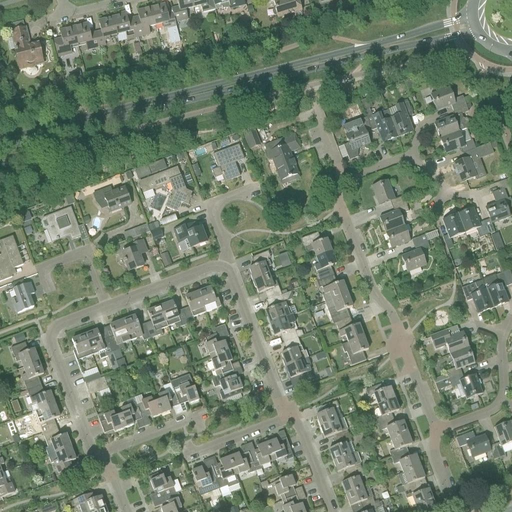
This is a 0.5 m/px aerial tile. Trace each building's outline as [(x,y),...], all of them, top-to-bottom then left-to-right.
[(186,12),(193,10),(190,0),(176,0),(178,8),(171,9),(176,29),(175,24),(188,21),(186,12)] [(211,0),(190,0),(193,10),(200,8),(202,14),(214,10),(211,0)] [(211,0),(215,10),(215,11),(221,10),(219,4),(227,2),(229,10),(229,11),(245,7),(242,0),(211,0)] [(297,0),(266,0),(268,3),(272,2),(277,18),(301,11),(297,0)] [(172,14),(167,15),(164,5),(150,9),(155,27),(162,25),(163,32),(176,29),(171,9),(172,14)] [(148,29),(155,27),(150,9),(137,12),(139,23),(134,24),(133,19),(132,19),(137,39),(150,35),(148,29)] [(132,19),(127,21),(125,13),(118,14),(119,17),(111,19),(116,37),(125,35),(127,42),(137,39),(132,19)] [(108,39),(116,37),(111,19),(98,22),(101,32),(95,34),(98,48),(105,47),(104,44),(109,43),(108,39)] [(95,34),(89,35),(86,25),(73,28),(77,46),(84,44),(86,52),(98,48),(95,34)] [(12,39),(7,40),(10,51),(15,50),(20,70),(33,67),(43,65),(38,45),(30,47),(25,28),(10,32),(12,39)] [(69,48),(77,46),(73,28),(59,32),(61,39),(53,41),(58,59),(71,55),(69,48)] [(449,89),(446,90),(444,85),(434,88),(436,94),(430,96),(436,111),(450,106),(453,111),(466,106),(465,105),(474,102),(472,96),(463,99),(462,97),(453,100),(449,89)] [(407,118),(412,116),(407,103),(394,108),(397,117),(390,120),(397,138),(412,133),(407,118)] [(461,115),(468,112),(466,106),(453,111),(455,117),(434,125),(439,140),(466,130),(458,133),(456,127),(460,125),(462,119),(461,115)] [(369,109),(364,111),(365,114),(366,118),(371,131),(377,129),(382,144),(397,138),(390,120),(389,120),(386,112),(372,117),(372,116),(369,109)] [(360,121),(343,127),(345,134),(346,136),(345,137),(348,144),(343,146),(347,157),(349,161),(357,158),(358,149),(370,145),(365,134),(371,131),(366,118),(360,121)] [(472,141),(470,141),(466,130),(439,140),(445,155),(460,149),(462,155),(475,150),(472,141)] [(249,150),(259,146),(254,131),(243,135),(249,150)] [(289,153),(299,149),(294,135),(264,146),(269,160),(274,159),(279,172),(276,173),(281,186),(282,186),(280,182),(287,179),(289,183),(299,179),(294,167),(292,161),(289,153)] [(464,161),(453,165),(460,184),(476,178),(477,180),(486,177),(484,173),(479,160),(479,159),(493,154),(491,148),(489,144),(475,150),(462,155),(464,161)] [(234,164),(244,160),(238,146),(212,155),(217,169),(211,171),(214,179),(222,176),(225,183),(240,177),(234,164)] [(192,152),(186,154),(188,160),(194,158),(192,152)] [(182,153),(176,156),(179,162),(185,160),(183,155),(182,153)] [(150,166),(135,172),(138,181),(166,170),(162,162),(150,166)] [(191,194),(185,191),(176,169),(139,183),(143,193),(170,183),(173,191),(165,208),(176,212),(180,202),(186,205),(191,194)] [(403,197),(394,200),(387,182),(372,187),(379,206),(390,202),(392,208),(405,203),(403,197)] [(98,200),(95,201),(96,204),(101,210),(108,208),(110,213),(124,208),(123,206),(129,203),(130,206),(131,205),(124,189),(111,193),(109,188),(96,193),(98,200)] [(484,222),(489,235),(494,233),(491,224),(509,217),(507,209),(511,207),(511,204),(510,199),(507,200),(503,190),(491,195),(495,205),(485,209),(489,220),(484,222)] [(67,207),(75,204),(72,196),(64,199),(67,207)] [(399,215),(408,212),(405,203),(392,208),(394,213),(379,219),(385,234),(404,227),(399,215)] [(70,209),(46,218),(49,225),(47,231),(52,245),(68,239),(66,235),(69,234),(71,241),(79,238),(80,237),(77,228),(70,209)] [(484,222),(478,224),(472,210),(457,215),(464,234),(475,230),(479,239),(485,237),(489,235),(484,222)] [(18,226),(31,221),(28,213),(15,218),(18,226)] [(449,239),(464,234),(457,215),(442,221),(448,236),(442,238),(447,251),(453,249),(449,239)] [(175,216),(160,220),(162,225),(176,221),(175,216)] [(187,226),(196,223),(195,222),(173,231),(178,244),(187,241),(190,249),(207,243),(201,228),(189,232),(187,226)] [(153,224),(147,227),(149,231),(149,233),(150,232),(156,230),(153,224)] [(149,231),(147,227),(147,225),(133,230),(135,238),(149,233),(149,231)] [(390,249),(409,242),(404,227),(385,234),(390,249)] [(162,236),(160,229),(150,232),(149,233),(152,240),(153,242),(163,239),(162,236)] [(426,242),(438,237),(435,232),(411,241),(413,247),(426,242)] [(316,235),(317,234),(301,240),(306,254),(312,252),(314,259),(331,253),(326,240),(319,243),(316,235)] [(491,236),(495,249),(501,247),(497,234),(491,236)] [(13,270),(23,266),(12,237),(0,242),(0,282),(12,278),(8,270),(12,268),(13,270)] [(139,256),(146,253),(142,242),(128,247),(129,251),(121,254),(128,273),(129,272),(128,271),(135,268),(136,270),(143,267),(139,256)] [(420,251),(428,247),(426,242),(413,247),(415,252),(401,258),(406,273),(425,266),(420,251)] [(163,263),(169,260),(166,252),(159,255),(163,263)] [(268,261),(271,260),(268,252),(251,259),(252,259),(255,267),(248,269),(253,282),(269,276),(267,269),(270,268),(268,261)] [(329,268),(336,265),(331,253),(314,259),(317,265),(312,267),(316,276),(315,276),(316,279),(313,280),(314,283),(314,284),(332,277),(329,268)] [(511,280),(508,271),(503,273),(508,286),(511,284),(511,280)] [(502,289),(508,286),(503,273),(494,277),(494,276),(483,280),(482,281),(493,309),(507,304),(502,289)] [(275,281),(272,283),(269,276),(253,282),(258,295),(265,292),(268,301),(266,301),(267,301),(281,296),(275,281)] [(342,283),(335,285),(332,277),(314,284),(316,290),(320,288),(323,296),(321,297),(324,304),(347,295),(342,283)] [(477,315),(493,309),(482,281),(482,282),(475,285),(474,284),(461,289),(466,302),(472,300),(477,315)] [(29,296),(34,295),(30,284),(12,290),(16,300),(12,301),(17,314),(33,308),(29,296)] [(217,300),(215,301),(210,289),(197,294),(204,314),(220,308),(217,300)] [(270,310),(264,312),(269,325),(291,316),(289,309),(287,310),(284,303),(290,301),(292,297),(290,293),(281,296),(267,301),(270,310)] [(193,318),(204,314),(197,294),(185,298),(189,310),(183,313),(187,325),(194,323),(193,318)] [(345,311),(352,308),(347,295),(324,304),(332,325),(348,319),(345,311)] [(183,313),(177,315),(172,303),(159,308),(167,329),(174,326),(175,329),(187,325),(183,313)] [(161,331),(167,329),(159,308),(147,312),(151,325),(145,327),(149,339),(162,335),(161,331)] [(291,325),(294,323),(291,316),(269,325),(274,337),(281,334),(284,343),(297,339),(301,337),(302,337),(301,332),(296,331),(294,332),(291,325)] [(134,317),(121,322),(129,342),(142,338),(143,342),(149,339),(145,327),(139,329),(134,317)] [(358,325),(351,328),(348,319),(332,325),(333,326),(335,325),(338,333),(337,333),(340,339),(344,337),(347,344),(363,338),(358,325)] [(123,345),(129,342),(121,322),(109,327),(114,339),(107,341),(111,353),(124,349),(123,345)] [(214,336),(226,332),(224,326),(211,330),(213,336),(214,336)] [(97,331),(84,336),(91,356),(97,354),(100,361),(107,358),(112,356),(111,353),(107,341),(101,344),(97,332),(97,331)] [(219,341),(228,337),(226,332),(214,336),(213,336),(204,339),(206,345),(204,346),(209,359),(228,352),(224,342),(221,344),(219,341)] [(463,334),(448,339),(446,333),(429,339),(434,352),(446,347),(449,356),(468,349),(463,334)] [(15,344),(23,341),(21,335),(13,338),(15,344)] [(76,362),(91,356),(84,336),(71,341),(75,350),(72,351),(76,362)] [(361,353),(368,351),(363,338),(347,344),(340,347),(343,354),(346,353),(351,367),(364,362),(361,353)] [(305,351),(302,352),(297,339),(284,343),(287,352),(281,354),(285,367),(307,359),(305,351)] [(23,345),(25,344),(10,349),(14,358),(16,363),(20,361),(23,368),(39,362),(37,356),(36,356),(33,350),(26,353),(23,345)] [(459,369),(474,364),(468,349),(449,356),(454,369),(445,372),(447,375),(433,380),(435,385),(461,375),(459,369)] [(228,363),(232,362),(228,352),(209,359),(216,378),(211,380),(240,369),(238,363),(229,366),(228,363)] [(308,367),(310,366),(307,359),(285,367),(290,380),(297,377),(300,385),(299,386),(313,381),(308,367)] [(26,392),(39,387),(36,378),(43,376),(40,369),(41,368),(39,362),(23,368),(25,375),(21,377),(26,392)] [(240,369),(211,380),(214,389),(220,386),(222,392),(219,394),(222,402),(226,400),(240,395),(242,394),(240,390),(242,390),(238,380),(235,381),(234,378),(242,375),(240,369)] [(83,379),(85,385),(100,379),(98,374),(83,379)] [(461,375),(448,380),(451,387),(452,389),(456,387),(461,386),(465,396),(466,401),(482,395),(474,376),(463,380),(461,375)] [(198,402),(195,392),(189,376),(170,383),(181,414),(187,411),(184,403),(187,402),(188,405),(198,402)] [(100,379),(85,385),(89,396),(108,389),(106,384),(104,379),(104,378),(100,379)] [(161,395),(154,398),(161,416),(170,412),(169,409),(172,407),(175,416),(181,414),(170,383),(169,383),(170,385),(162,388),(164,393),(161,394),(161,395)] [(390,388),(382,391),(380,385),(365,391),(367,398),(373,395),(377,406),(394,399),(390,388)] [(32,414),(39,411),(55,405),(53,399),(52,399),(50,393),(43,396),(39,387),(26,392),(31,405),(29,406),(32,414)] [(154,398),(151,399),(150,398),(140,402),(140,404),(135,406),(144,428),(150,426),(147,417),(150,416),(151,419),(161,416),(154,398)] [(391,414),(398,411),(394,399),(377,406),(378,409),(375,411),(373,414),(378,425),(393,420),(391,414)] [(338,409),(336,403),(336,402),(321,408),(323,413),(315,416),(320,428),(342,419),(340,415),(335,417),(332,411),(338,409)] [(42,434),(55,429),(52,421),(59,418),(57,412),(57,411),(55,405),(39,411),(42,418),(37,420),(42,434)] [(138,430),(144,428),(135,406),(130,408),(129,406),(116,411),(123,430),(133,426),(132,422),(135,421),(138,430)] [(114,433),(123,430),(116,411),(98,418),(104,435),(113,431),(114,433)] [(346,431),(347,430),(343,419),(342,419),(320,428),(324,439),(332,437),(334,442),(349,436),(346,431)] [(402,422),(395,425),(393,420),(378,425),(380,431),(386,429),(390,440),(407,434),(402,422)] [(501,447),(511,443),(511,430),(509,423),(494,429),(500,443),(495,445),(500,458),(505,456),(501,447)] [(59,438),(55,429),(42,434),(47,448),(45,449),(48,456),(71,447),(69,441),(68,441),(66,435),(59,438)] [(293,459),(285,438),(283,432),(277,434),(280,443),(277,444),(275,440),(265,444),(273,463),(283,459),(285,462),(293,459)] [(484,437),(475,440),(472,433),(455,439),(459,448),(466,446),(471,459),(490,452),(493,461),(500,458),(495,445),(489,448),(484,437)] [(405,447),(411,445),(407,434),(390,440),(394,451),(388,453),(391,459),(407,453),(405,447)] [(345,444),(351,442),(349,436),(334,442),(336,447),(328,450),(332,462),(349,455),(345,444)] [(257,451),(254,452),(251,444),(245,446),(255,472),(262,470),(261,467),(273,463),(265,444),(256,448),(257,451)] [(247,475),(255,472),(245,446),(239,448),(243,457),(239,458),(238,454),(228,458),(235,477),(246,473),(247,475)] [(71,447),(48,456),(51,464),(53,463),(58,477),(73,472),(73,471),(71,471),(68,463),(75,461),(72,454),(73,453),(71,447)] [(359,465),(360,464),(356,453),(349,456),(349,455),(332,462),(337,473),(345,470),(347,476),(361,470),(359,465)] [(406,454),(408,453),(407,453),(391,459),(393,465),(399,463),(403,474),(419,467),(415,456),(408,459),(406,454)] [(214,458),(208,460),(216,482),(219,490),(226,487),(227,489),(238,485),(235,477),(228,458),(219,462),(220,465),(217,467),(214,458)] [(219,490),(216,482),(208,460),(202,462),(205,471),(202,472),(201,468),(191,472),(200,497),(219,490)] [(413,483),(424,479),(419,467),(403,474),(407,485),(396,489),(398,494),(403,492),(403,493),(415,489),(413,483)] [(358,478),(364,476),(361,470),(347,476),(349,481),(341,484),(345,496),(362,489),(358,478)] [(169,479),(166,471),(148,478),(150,482),(149,482),(154,495),(149,497),(152,503),(177,493),(181,492),(177,481),(171,483),(169,479)] [(60,480),(74,475),(73,472),(58,477),(60,480)] [(0,495),(1,498),(0,498),(14,494),(8,479),(4,480),(2,473),(0,473),(0,495)] [(291,488),(295,487),(291,477),(273,484),(274,487),(273,488),(277,498),(279,497),(281,502),(303,494),(301,488),(292,491),(291,488)] [(374,504),(372,499),(368,487),(362,489),(345,496),(350,507),(360,503),(362,509),(374,504)] [(428,490),(418,494),(415,489),(403,493),(406,499),(411,497),(415,508),(432,501),(428,490)] [(177,500),(179,499),(177,493),(152,503),(154,509),(162,505),(164,509),(160,510),(160,511),(181,511),(180,509),(181,509),(177,500)] [(296,503),(305,500),(303,494),(281,502),(283,508),(281,508),(282,511),(304,511),(301,505),(298,506),(296,503)] [(73,501),(75,505),(76,508),(78,507),(80,511),(96,511),(105,509),(100,497),(93,500),(91,495),(76,500),(73,501)] [(417,511),(436,511),(432,501),(415,508),(417,511)] [(377,511),(377,510),(381,509),(378,503),(374,504),(362,509),(363,511),(377,511)]
